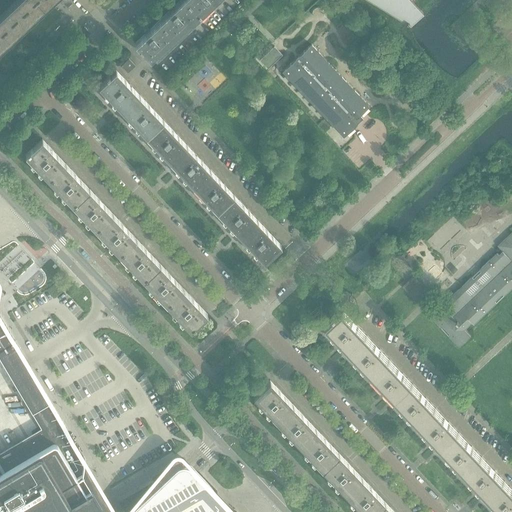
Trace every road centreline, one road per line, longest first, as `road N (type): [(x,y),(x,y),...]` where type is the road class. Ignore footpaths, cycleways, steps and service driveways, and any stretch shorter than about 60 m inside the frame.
road 1 (tertiary): [(318,511),(0,176)]
road 2 (tertiary): [(0,190),(175,378),(195,415),(285,511)]
road 3 (residential): [(250,313),(39,91)]
road 4 (residential): [(437,511),(250,313)]
road 5 (residential): [(250,313),(390,180)]
road 6 (residential): [(39,91),(137,0)]
